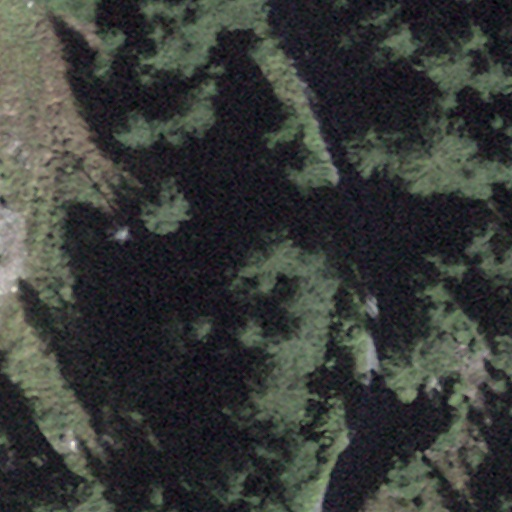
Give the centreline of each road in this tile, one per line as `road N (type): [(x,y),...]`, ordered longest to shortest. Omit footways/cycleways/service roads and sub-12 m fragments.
road 1 (track): [(272,0),(354,208),(383,324),(370,410),(327,511)]
road 2 (track): [(20,0),(46,182),(0,318)]
